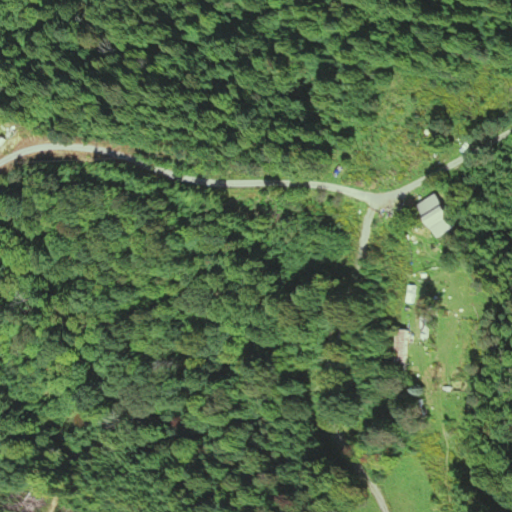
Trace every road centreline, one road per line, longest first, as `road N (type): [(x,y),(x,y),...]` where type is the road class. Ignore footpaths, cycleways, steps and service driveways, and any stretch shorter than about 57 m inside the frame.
road 1 (residential): [(420,270),(416,245),(399,223),(380,202),(353,192),(197,182),(79,147),(0,163)]
road 2 (residential): [(359,272),(380,202),(511,130)]
